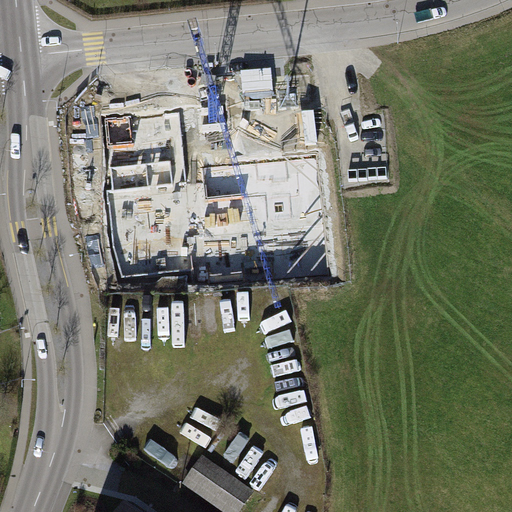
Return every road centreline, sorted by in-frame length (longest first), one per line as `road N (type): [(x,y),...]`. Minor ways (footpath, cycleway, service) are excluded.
road 1 (residential): [(24,54),(35,227),(61,393),(32,511)]
road 2 (residential): [(454,0),(373,17),(24,54)]
